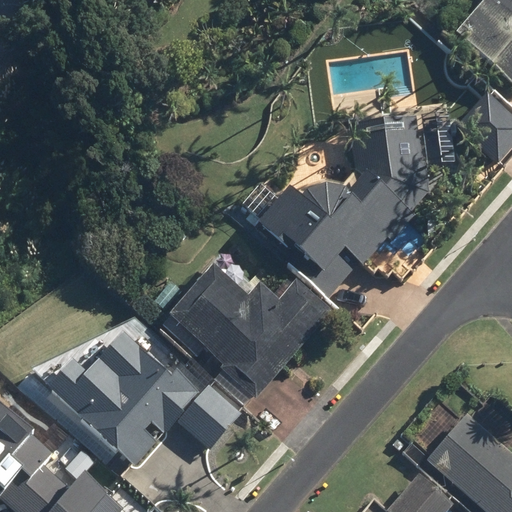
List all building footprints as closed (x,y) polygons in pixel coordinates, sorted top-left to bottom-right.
[(511,0),(483,0),(447,42),(511,99),(511,0)] [(511,148),(511,125),(483,101),(457,132),(497,166),(511,148)] [(230,222),(281,265),(325,303),(356,266),(361,271),(427,194),(414,148),(397,152),(392,137),(344,151),(353,184),(342,197),(341,197),(339,196),(337,195),(334,195),(332,195),(330,194),(327,194),(325,194),(323,194),(320,194),(318,194),(316,194),(313,195),(311,195),(309,195),(306,196),(304,196),(302,197),(300,198),(297,199),(295,200),(293,201),(291,202),(281,193),(270,206),(255,193),(230,222)] [(212,366),(204,376),(231,397),(235,392),(253,406),(325,316),(290,288),(274,306),(254,290),(243,303),(204,271),(155,332),(194,363),(200,356),(212,366)] [(147,301),(161,314),(177,297),(164,284),(147,301)] [(205,455),(242,413),(207,383),(196,396),(171,374),(163,383),(160,380),(114,340),(79,381),(64,367),(39,396),(110,458),(104,464),(120,478),(128,468),(132,471),(171,426),(205,455)] [(53,460),(0,414),(0,505),(8,511),(122,511),(124,511),(83,477),(72,490),(46,468),(53,460)] [(511,511),(511,462),(463,419),(421,465),(474,511),(511,511)] [(415,478),(383,511),(449,511),(451,511),(415,478)]
